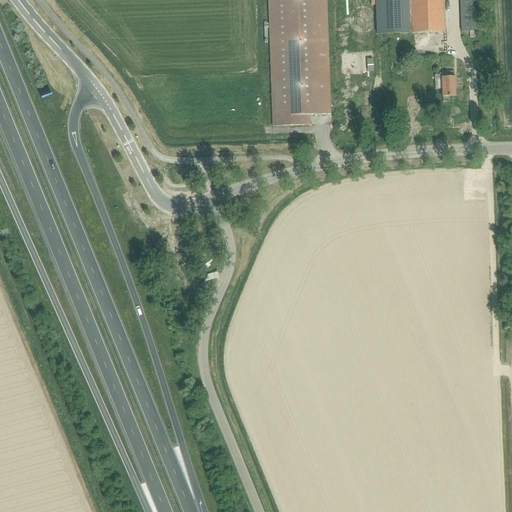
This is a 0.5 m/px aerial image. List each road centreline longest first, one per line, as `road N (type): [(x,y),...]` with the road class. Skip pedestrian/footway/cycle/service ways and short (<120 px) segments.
road 1 (trunk): [(190,511),(0,44)]
road 2 (trunk): [(191,511),(152,352),(74,143),(73,115),(96,90)]
road 3 (trunk): [(0,107),(164,511)]
road 4 (trunk): [(0,179),(147,511)]
road 5 (unclassified): [(258,511),(202,365),(205,326),(230,258),(212,197)]
road 6 (unclassified): [(511,148),(352,159),(212,197)]
road 7 (unclassified): [(212,197),(185,208),(159,200),(96,90)]
